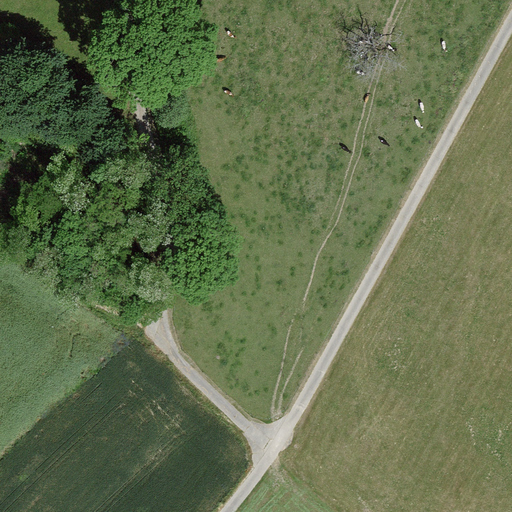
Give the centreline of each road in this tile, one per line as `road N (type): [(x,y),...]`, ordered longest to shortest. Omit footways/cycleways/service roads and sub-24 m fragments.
road 1 (unclassified): [(221,511),(273,446),(511,18)]
road 2 (track): [(273,446),(154,341),(127,0)]
